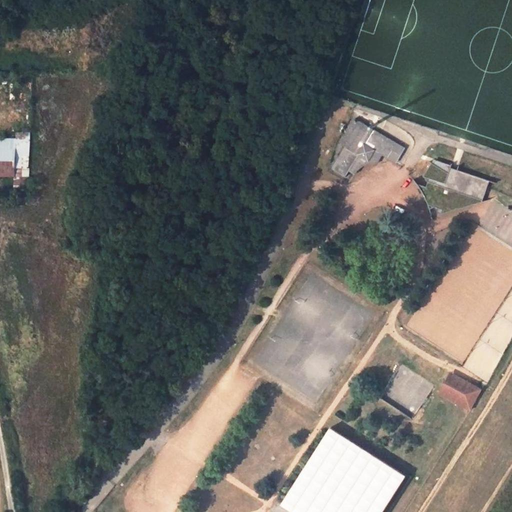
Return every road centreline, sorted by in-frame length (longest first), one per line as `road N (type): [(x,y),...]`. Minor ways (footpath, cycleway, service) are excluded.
road 1 (track): [(84,511),(118,289),(229,49),(236,0)]
road 2 (residential): [(86,511),(241,319),(302,182)]
